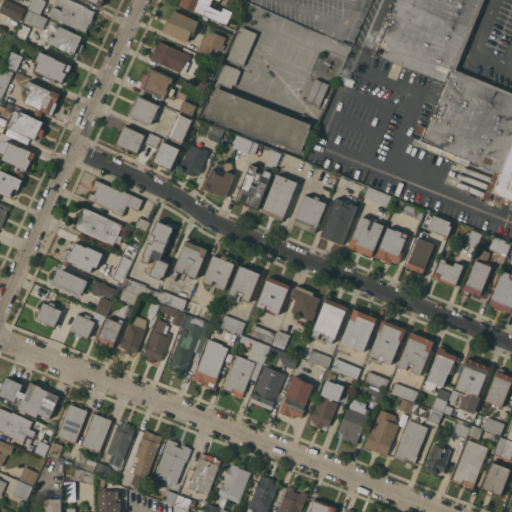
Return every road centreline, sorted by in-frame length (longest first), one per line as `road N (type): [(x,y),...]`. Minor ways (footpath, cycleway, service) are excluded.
road 1 (residential): [(511,343),(209,222),(184,199),(76,151)]
road 2 (residential): [(435,511),(0,339)]
road 3 (residential): [(144,0),(0,318)]
